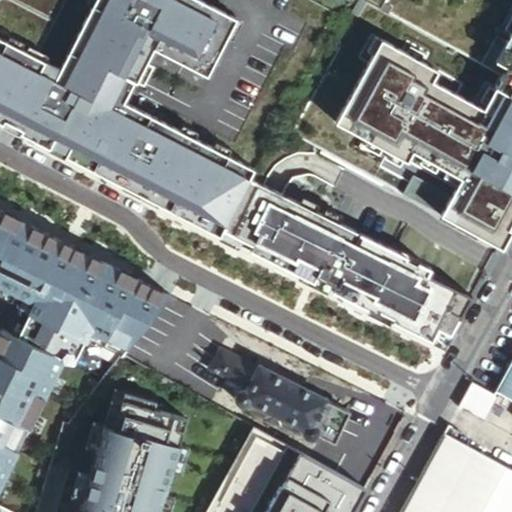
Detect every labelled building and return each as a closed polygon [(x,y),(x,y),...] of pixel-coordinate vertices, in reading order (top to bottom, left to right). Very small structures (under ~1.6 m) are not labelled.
[(0,123),(232,241),(235,235),(261,184),(116,104),(152,51),(207,73),(237,19),(199,0),(93,0),(59,75),(0,45),(0,123)] [(420,182),(410,200),(498,248),(511,221),(511,53),(482,108),(431,80),(436,70),(379,39),(333,124),(383,152),(391,138),(405,146),(397,159),(453,190),(449,198),(420,182)] [(0,165),(0,199),(3,201),(18,175),(0,165)] [(265,251),(261,256),(317,285),(320,279),(339,289),(336,294),(432,343),(437,332),(449,338),(470,299),(427,276),(430,271),(418,265),(415,270),(404,264),(407,259),(399,255),(261,184),(235,235),(255,246),(265,251)] [(165,296),(0,212),(0,280),(34,297),(19,332),(0,323),(0,488),(63,358),(75,363),(86,333),(121,350),(165,296)] [(255,246),(235,235),(232,241),(252,251),(255,246)] [(401,252),(399,255),(407,259),(404,264),(415,270),(419,262),(401,252)] [(449,338),(437,332),(432,343),(443,348),(449,338)] [(332,444),(349,412),(220,345),(207,366),(205,369),(225,379),(234,384),(231,389),(234,390),(233,393),(236,394),(235,397),(234,400),(236,403),(237,404),(264,418),(263,422),(277,430),(280,425),(305,439),(310,439),(313,439),(317,436),(332,444)] [(353,511),(365,490),(123,353),(68,422),(64,421),(37,511),(353,511)] [(511,359),(494,391),(511,400),(511,359)] [(234,384),(225,379),(222,385),(231,389),(234,384)] [(401,511),(511,511),(511,471),(444,434),(401,511)]
